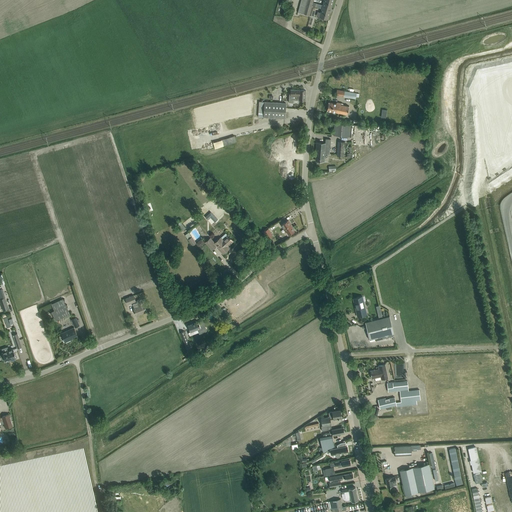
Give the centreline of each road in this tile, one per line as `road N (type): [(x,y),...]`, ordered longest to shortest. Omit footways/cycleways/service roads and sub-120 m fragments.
road 1 (unclassified): [(0,384),(204,303),(313,231)]
road 2 (unclassified): [(313,231),(304,193),(310,109),(340,0)]
road 3 (track): [(173,318),(110,131)]
road 4 (unclassified): [(375,511),(343,354)]
road 5 (track): [(103,511),(77,358)]
road 6 (unclassified): [(343,354),(488,348)]
road 7 (unclassified): [(343,354),(313,231)]
